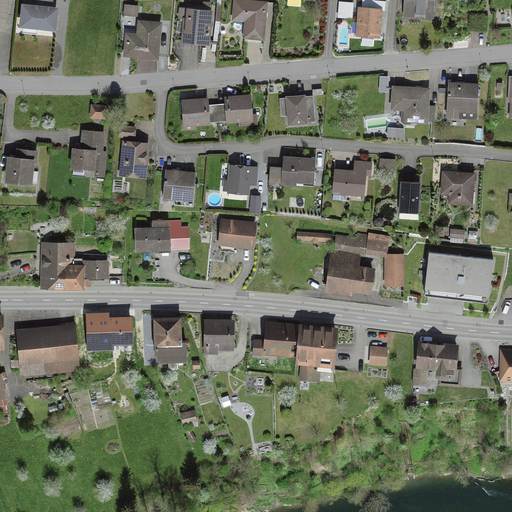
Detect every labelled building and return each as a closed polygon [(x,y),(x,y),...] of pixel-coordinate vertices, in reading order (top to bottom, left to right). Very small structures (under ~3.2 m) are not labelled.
[(50,0),(21,0),(19,23),(54,27),(57,5),(50,4),(50,0)] [(262,39),(265,3),(234,0),(233,13),(245,14),(243,38),(262,39)] [(432,19),(433,0),(403,0),(403,8),(420,9),(419,18),(432,19)] [(353,2),(338,1),(337,19),(352,20),(353,2)] [(130,11),(132,11),(133,6),(124,5),(123,15),(130,16),(130,11)] [(206,43),(209,13),(185,11),(185,9),(179,9),(178,18),(184,19),(182,41),(206,43)] [(379,11),(373,10),(359,9),(357,35),(377,36),(379,11)] [(470,31),(485,32),(486,17),(471,16),(470,31)] [(124,55),(156,58),(159,25),(139,23),(137,42),(126,41),(124,55)] [(476,108),(478,85),(447,84),(446,110),(447,110),(446,116),(475,118),(476,108)] [(426,107),(427,90),(393,88),(392,108),(401,109),(400,121),(403,124),(409,124),(410,121),(425,122),(425,120),(431,120),(432,108),(426,107)] [(248,97),(225,99),(226,104),(216,105),(217,122),(227,121),(227,122),(240,121),(240,125),(255,124),(254,114),(250,115),(248,97)] [(315,98),(289,100),(291,126),(316,124),(315,98)] [(207,123),(207,122),(205,100),(182,102),(184,120),(181,120),(182,130),(193,129),(193,124),(207,123)] [(90,117),(103,118),(105,107),(91,106),(90,117)] [(118,137),(133,138),(134,128),(119,127),(118,137)] [(102,141),(102,133),(82,131),(81,140),(85,140),(84,145),(81,144),(80,151),(73,150),(72,167),(92,169),(92,159),(95,159),(97,141),(102,141)] [(143,177),(146,144),(123,142),(120,175),(143,177)] [(35,152),(22,151),(21,161),(8,159),(6,181),(29,183),(31,162),(34,162),(35,152)] [(97,175),(103,176),(105,153),(99,152),(98,162),(96,163),(95,167),(97,168),(97,172),(97,173),(97,175)] [(315,160),(282,158),(281,172),(269,171),(267,190),(280,191),(281,184),(313,186),(315,160)] [(380,167),(389,168),(389,160),(380,160),(380,167)] [(370,164),(358,163),(357,173),(334,171),(332,192),(363,195),(364,174),(369,175),(370,164)] [(228,192),(247,193),(249,168),(230,166),(228,181),(224,181),(223,191),(228,191),(228,192)] [(192,197),(195,174),(164,171),(162,197),(175,199),(175,195),(192,197)] [(470,204),(472,174),(442,172),(441,193),(458,195),(457,203),(470,204)] [(416,222),(419,183),(401,182),(398,221),(416,222)] [(135,250),(179,248),(178,221),(152,222),(152,229),(134,229),(135,250)] [(232,245),(251,247),(254,224),(221,221),(219,240),(232,241),(232,245)] [(449,237),(462,238),(463,231),(450,230),(449,237)] [(317,241),(330,242),(330,235),(298,233),(297,239),(310,240),(310,241),(316,242),(317,241)] [(356,248),(385,252),(388,238),(368,235),(367,236),(358,235),(358,239),(335,236),(333,249),(356,252),(356,248)] [(83,285),(82,285),(82,280),(82,258),(65,258),(65,243),(47,243),(47,254),(42,254),(41,285),(49,285),(64,285),(83,286),(83,285)] [(488,302),(493,258),(427,250),(421,294),(488,302)] [(357,266),(359,256),(331,252),(326,284),(369,290),(372,272),(362,270),(362,266),(357,266)] [(402,285),(402,255),(386,255),(386,285),(402,285)] [(106,261),(85,261),(85,277),(106,277),(106,261)] [(130,340),(130,319),(85,321),(86,350),(109,349),(108,341),(121,341),(121,355),(130,354),(130,344),(130,340)] [(178,342),(177,320),(156,321),(156,331),(153,331),(153,336),(156,336),(156,342),(154,343),(155,354),(158,354),(158,361),(185,360),(184,342),(178,342)] [(231,349),(231,323),(205,322),(204,353),(214,353),(214,348),(231,349)] [(313,368),(331,370),(334,332),(318,331),(298,329),(265,326),(264,337),(263,342),(253,341),(252,354),(264,354),(264,349),(296,352),(295,361),(301,361),(300,379),(312,380),(313,368)] [(78,369),(75,331),(16,336),(20,374),(78,369)] [(417,369),(413,369),(412,378),(422,379),(422,370),(436,371),(436,374),(436,376),(438,378),(439,378),(439,383),(457,384),(459,369),(453,369),(455,347),(419,344),(417,369)] [(511,354),(503,355),(503,363),(501,363),(501,366),(500,366),(500,380),(511,379),(511,354)]
